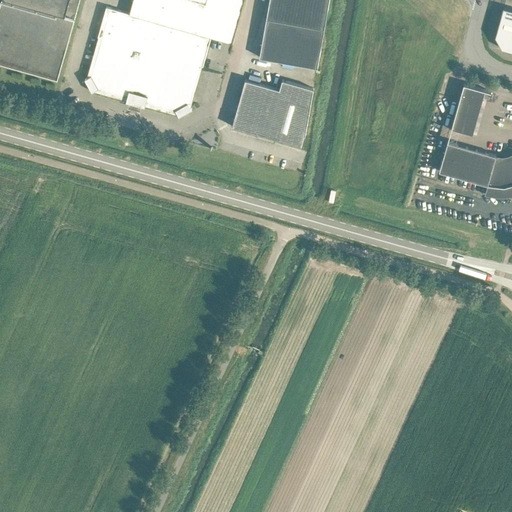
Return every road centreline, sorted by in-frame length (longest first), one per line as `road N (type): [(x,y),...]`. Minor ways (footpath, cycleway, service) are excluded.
road 1 (primary): [(476,267),(0,132)]
road 2 (unclassified): [(159,511),(290,230)]
road 3 (unclassified): [(290,230),(0,147)]
road 4 (unclassified): [(511,307),(463,280),(290,230)]
